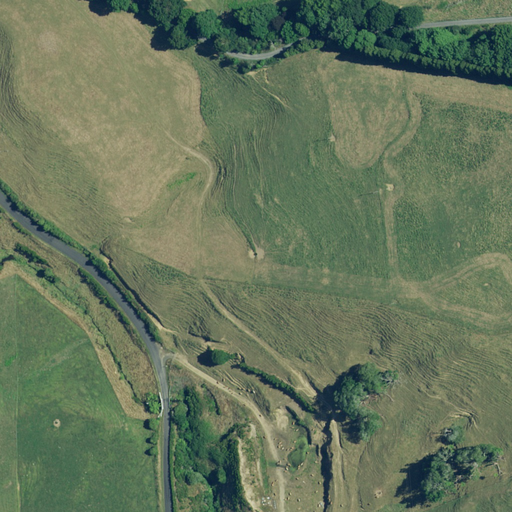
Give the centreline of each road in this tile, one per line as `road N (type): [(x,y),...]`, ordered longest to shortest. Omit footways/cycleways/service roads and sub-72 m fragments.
road 1 (track): [(136,0),(265,56),(325,34),(511,18)]
road 2 (unclassified): [(171,511),(170,395),(153,343),(79,259),(0,198)]
